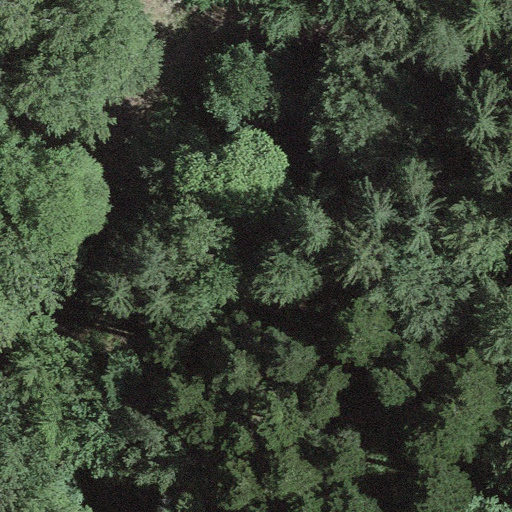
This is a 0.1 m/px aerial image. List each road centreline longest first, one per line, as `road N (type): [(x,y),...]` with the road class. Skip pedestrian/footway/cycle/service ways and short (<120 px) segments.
road 1 (track): [(0,366),(270,16)]
road 2 (track): [(231,0),(511,82)]
